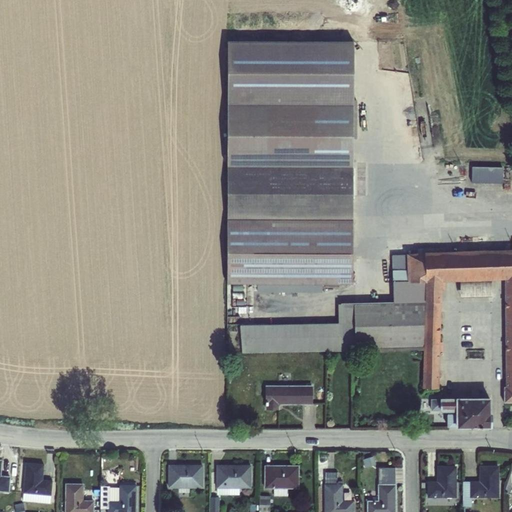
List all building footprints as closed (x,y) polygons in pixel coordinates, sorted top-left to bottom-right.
[(227,167),(352,167),(353,42),(227,42),(227,167)] [(502,164),(471,163),(470,180),(501,181),(502,164)] [(352,284),(352,167),(227,167),(226,284),(352,284)] [(337,298),(336,326),(354,327),(354,351),(423,350),(421,388),(438,388),(440,302),(441,302),(441,282),(459,280),(459,297),(491,296),(491,279),(504,279),(505,386),(511,386),(511,248),(442,251),(444,251),(444,247),(419,248),(419,253),(406,253),(392,255),(392,270),(392,302),(355,303),(355,299),(337,298)] [(240,325),(240,337),(241,352),(327,351),(354,351),(354,327),(336,326),(336,323),(240,325)] [(265,386),(265,409),(279,410),(279,405),(312,404),(312,386),(265,386)] [(511,386),(505,386),(503,386),(503,403),(511,402),(511,386)] [(439,398),(431,399),(431,411),(440,411),(455,412),(455,414),(447,414),(447,427),(456,427),(456,428),(490,427),(490,398),(455,398),(439,398)] [(372,456),(362,460),(364,468),(375,464),(372,456)] [(0,460),(0,491),(8,492),(9,476),(0,475),(0,473),(1,460),(0,460)] [(23,493),(22,501),(49,503),(50,496),(52,480),(42,479),(44,464),(25,462),(22,493),(23,493)] [(168,465),(168,487),(178,487),(178,492),(189,492),(189,487),(202,487),(202,465),(168,465)] [(216,465),(216,488),(216,495),(238,495),(238,488),(250,488),(250,465),(216,465)] [(264,465),(264,488),(273,488),(273,496),(287,496),(287,488),(298,488),(298,465),(264,465)] [(462,481),(462,506),(471,506),(471,498),(498,498),(498,465),(478,465),(478,481),(469,481),(462,481)] [(437,481),(427,481),(427,497),(456,497),(456,466),(436,466),(437,481)] [(377,501),(366,501),(366,511),(394,511),(395,484),(395,468),(378,468),(378,484),(377,484),(377,501)] [(324,484),(323,511),(353,511),(353,500),(342,500),(342,484),(337,484),(337,472),(323,472),(324,484)] [(65,484),(64,511),(93,511),(93,500),(82,500),(83,484),(65,484)] [(100,486),(99,508),(107,508),(107,511),(135,511),(136,485),(118,485),(118,488),(109,487),(109,486),(100,486)] [(259,496),(258,511),(269,511),(269,496),(259,496)] [(220,499),(211,499),(211,511),(212,511),(220,511),(220,499)] [(16,506),(13,507),(14,511),(24,511),(22,503),(15,504),(16,506)]
